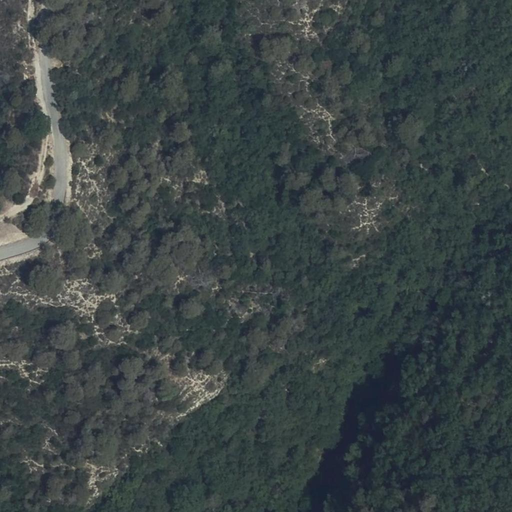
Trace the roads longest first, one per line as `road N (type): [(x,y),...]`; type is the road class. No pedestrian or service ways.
road 1 (unclassified): [(0,252),(46,237),(59,220),(48,0)]
road 2 (track): [(0,222),(32,195),(45,129),(39,78),(53,68),(34,60),(33,0)]
